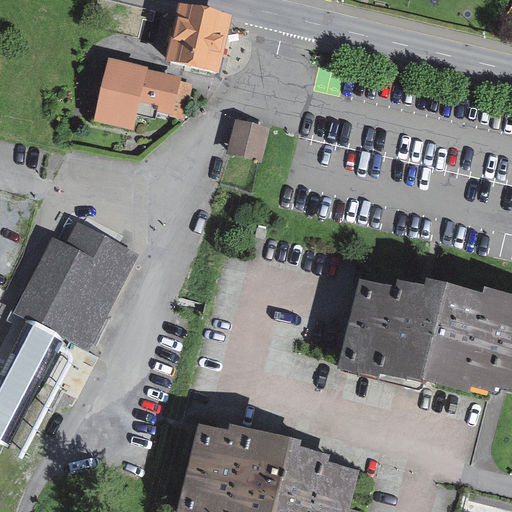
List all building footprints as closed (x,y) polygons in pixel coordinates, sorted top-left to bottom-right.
[(224,70),(232,23),(194,16),(186,64),(224,70)] [(183,80),(114,62),(97,121),(140,133),(148,105),(174,112),(183,80)] [(240,123),(234,151),(267,158),(273,130),(240,123)] [(54,238),(15,313),(27,319),(0,372),(0,440),(11,446),(65,341),(89,354),(140,255),(78,222),(66,245),(54,238)] [(485,391),(487,384),(507,307),(429,287),(426,296),(399,289),(397,298),(363,289),(342,369),(421,389),(423,381),(468,392),(469,387),(485,391)] [(507,307),(487,384),(511,390),(511,298),(509,298),(507,307)] [(202,431),(181,511),(331,511),(343,465),(202,431)]
